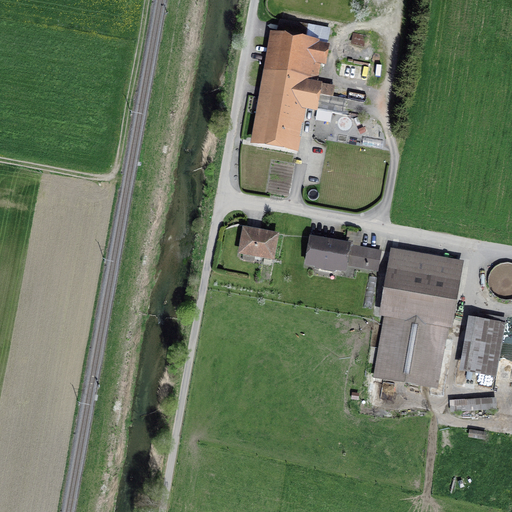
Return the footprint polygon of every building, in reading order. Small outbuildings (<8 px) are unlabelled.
[(366,37),(355,35),(353,45),(361,47),(361,43),(364,44),(366,37)] [(327,45),(273,36),(254,142),(292,149),(300,106),(340,114),(345,89),(305,82),(309,60),(324,63),(327,45)] [(278,233),(243,227),(238,255),(273,262),(278,233)] [(350,244),(311,237),(306,265),(318,267),(319,263),(335,266),(335,269),(345,271),(350,244)] [(379,254),(351,248),(349,262),(377,267),(379,254)] [(460,263),(391,251),(381,310),(386,311),(375,376),(434,386),(442,338),(445,338),(447,322),(450,322),(460,263)] [(495,267),(487,272),(483,278),(482,286),(483,293),(488,301),(494,306),(501,308),(509,307),(511,305),(511,267),(509,266),(502,265),(495,267)] [(511,324),(473,318),(463,371),(499,378),(505,344),(511,344),(511,324)] [(494,400),(454,399),(453,411),(494,412),(494,400)]
